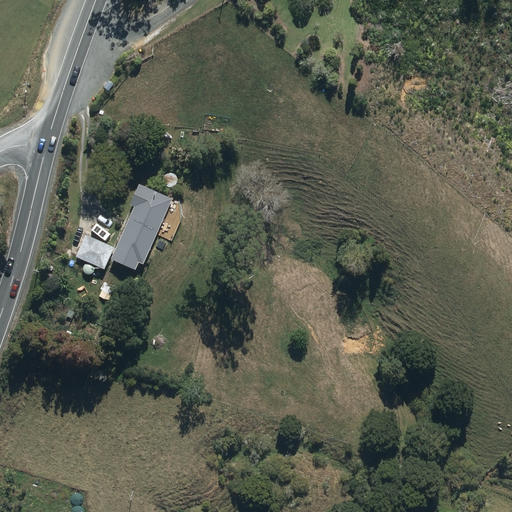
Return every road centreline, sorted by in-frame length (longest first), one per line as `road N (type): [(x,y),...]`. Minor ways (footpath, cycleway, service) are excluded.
road 1 (tertiary): [(0,318),(45,148)]
road 2 (tertiary): [(45,148),(98,0)]
